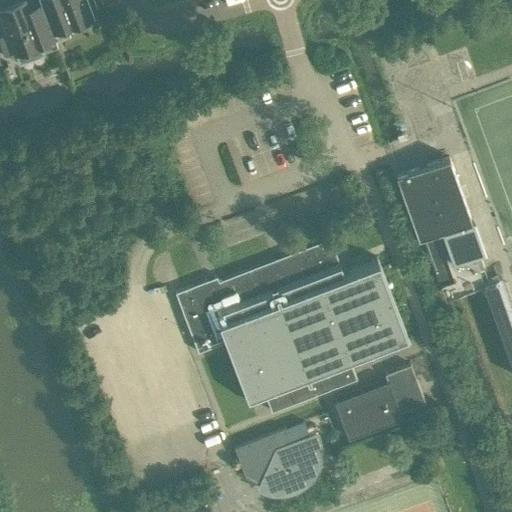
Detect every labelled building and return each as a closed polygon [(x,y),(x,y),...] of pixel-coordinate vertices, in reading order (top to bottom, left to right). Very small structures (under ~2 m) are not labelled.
[(57,40),(73,34),(70,26),(95,17),(88,0),(58,0),(61,7),(47,13),(57,40)] [(57,40),(47,13),(33,18),(27,1),(1,10),(17,53),(41,44),(44,52),(59,46),(57,40)] [(2,100),(12,97),(10,89),(0,92),(2,100)] [(484,250),(472,217),(471,218),(449,156),(396,175),(418,238),(422,236),(439,283),(484,267),(479,252),(484,250)] [(216,276),(204,280),(175,291),(198,352),(226,342),(249,403),(287,389),(292,404),(356,380),(350,364),(409,342),(378,259),(343,272),(333,244),(323,248),(322,243),(218,281),(216,276)] [(511,370),(511,308),(501,278),(482,284),(483,287),(511,370)] [(402,416),(400,413),(426,403),(412,363),(386,373),(389,382),(336,401),(349,436),(402,416)] [(285,429),(233,448),(237,458),(245,479),(248,478),(259,483),(257,487),(262,490),(272,493),(283,493),(294,490),(303,484),(311,476),(316,466),(318,456),(318,445),(314,434),(308,436),(303,422),(285,429)]
